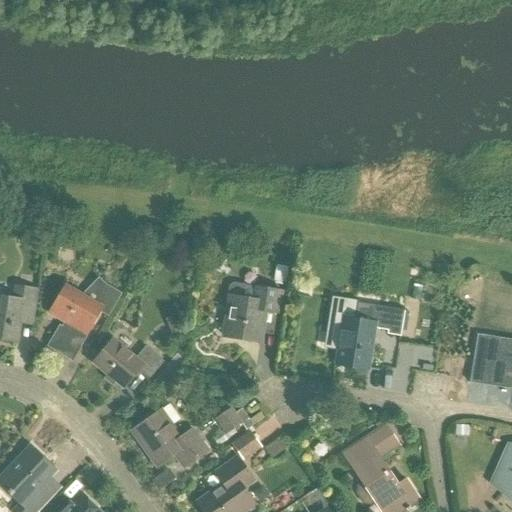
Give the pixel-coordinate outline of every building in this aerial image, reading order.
[(108,317),(121,294),(101,282),(90,300),(65,285),(50,311),(65,320),(61,326),(59,325),(46,347),(72,362),(88,333),(87,333),(99,312),(108,317)] [(254,286),(232,283),(228,286),(225,307),(230,312),(226,339),(257,343),(262,312),(280,315),(284,291),(254,286)] [(33,326),(39,289),(14,285),(12,298),(0,296),(0,340),(14,342),(17,324),(33,326)] [(404,310),(367,304),(366,306),(355,304),(352,323),(342,321),(340,332),(327,330),(324,348),(337,350),(335,362),(368,367),(374,329),(387,331),(386,335),(400,337),(404,310)] [(135,359),(111,340),(93,362),(124,388),(132,400),(164,362),(145,346),(135,359)] [(157,386),(182,368),(182,358),(176,354),(152,382),(157,386)] [(511,360),(491,358),(487,385),(511,389),(511,360)] [(161,410),(131,431),(157,468),(173,456),(182,470),(209,451),(192,428),(180,437),(173,427),(181,421),(169,405),(161,411),(161,410)] [(235,413),(231,407),(214,419),(223,430),(212,438),(218,446),(230,438),(227,434),(239,425),(244,431),(253,425),(242,408),(235,413)] [(350,424),(341,423),(340,430),(349,431),(350,424)] [(243,461),(262,447),(249,430),(230,444),(243,461)] [(369,506),(375,502),(381,511),(402,511),(419,501),(406,480),(397,486),(380,460),(366,438),(343,453),(362,483),(356,486),(355,493),(362,504),(369,506)] [(511,443),(491,486),(511,504),(511,443)] [(36,511),(47,501),(34,490),(54,470),(31,448),(0,480),(0,484),(19,503),(10,511),(36,511)] [(201,511),(240,511),(254,503),(245,489),(256,481),(237,455),(213,472),(223,486),(197,505),(201,511)] [(101,511),(82,493),(64,511),(52,511),(47,508),(43,511),(101,511)]
